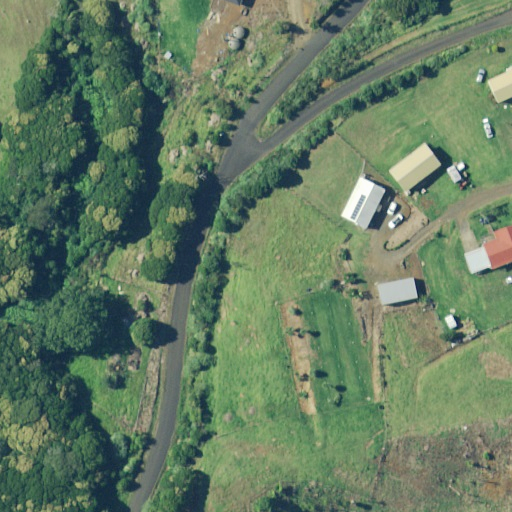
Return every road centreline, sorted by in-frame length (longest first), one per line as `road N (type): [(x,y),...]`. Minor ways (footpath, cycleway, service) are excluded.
road 1 (unclassified): [(231,153),(200,215),(183,275),(171,406),(132,511)]
road 2 (unclassified): [(231,153),(264,149),(334,93),(511,11)]
road 3 (unclassified): [(357,0),(247,122),(231,153)]
